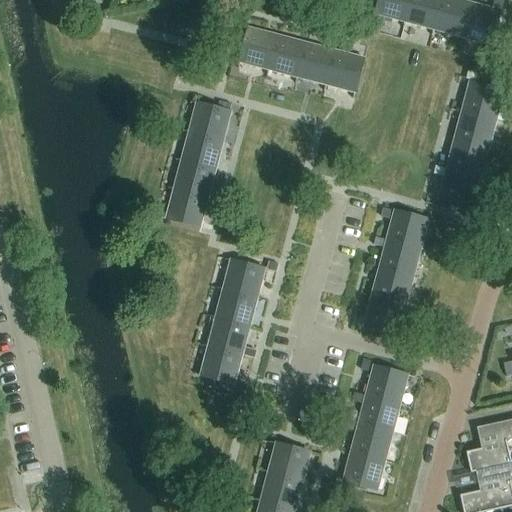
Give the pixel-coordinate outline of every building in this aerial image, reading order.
[(380,0),(376,17),(405,25),(410,0),(380,0)] [(410,0),(405,25),(433,32),(441,0),(410,0)] [(452,0),(441,0),(433,32),(462,40),(471,5),(452,0)] [(462,40),(491,47),(500,12),(471,5),(462,40)] [(248,30),(239,64),(268,72),(277,38),(248,30)] [(277,38),(268,72),(297,80),(306,45),(277,38)] [(306,45),(297,80),(326,87),(335,53),(306,45)] [(335,53),(326,87),(355,95),(364,61),(335,53)] [(468,72),(466,80),(478,83),(480,75),(468,72)] [(462,113),(497,122),(504,93),(481,87),(470,84),(462,113)] [(230,113),(196,104),(188,133),(223,142),(230,113)] [(455,142),(489,151),(497,122),(462,113),(455,142)] [(223,142),(188,133),(181,161),(215,171),(223,142)] [(447,171),(482,180),(489,151),(455,142),(447,171)] [(215,171),(181,161),(173,190),(207,199),(215,171)] [(474,209),(482,180),(447,171),(440,200),(474,209)] [(173,190),(165,219),(200,228),(207,199),(173,190)] [(450,203),(440,200),(439,207),(448,210),(450,203)] [(387,241),(421,251),(429,222),(395,212),(387,241)] [(379,270),(413,279),(421,251),(387,241),(379,270)] [(230,261),(223,290),(257,299),(264,270),(230,261)] [(371,299),(405,308),(413,279),(379,270),(371,299)] [(223,290),(215,319),(249,328),(257,299),(223,290)] [(397,338),(405,308),(371,299),(364,328),(397,338)] [(249,328),(215,319),(208,348),(241,357),(249,328)] [(241,357),(208,348),(200,377),(234,386),(241,357)] [(244,357),(254,360),(256,352),(246,349),(244,357)] [(368,373),(371,363),(363,361),(361,371),(368,373)] [(366,396),(400,405),(408,376),(373,368),(366,396)] [(354,393),(352,401),(362,404),(364,396),(354,393)] [(358,425),(393,434),(400,405),(366,396),(358,425)] [(466,453),(471,474),(475,473),(511,465),(511,463),(506,442),(511,440),(511,421),(476,429),(481,450),(466,453)] [(347,422),(345,430),(354,432),(356,424),(347,422)] [(351,454),(385,463),(393,434),(358,425),(356,433),(351,454)] [(275,444),(268,473),(302,482),(310,453),(275,444)] [(378,491),(385,463),(351,454),(343,482),(378,491)] [(460,497),(463,511),(491,511),(511,507),(511,489),(511,483),(511,482),(511,462),(511,463),(511,465),(475,473),(480,492),(460,497)] [(268,473),(260,502),(295,511),(302,482),(268,473)] [(260,502),(257,511),(294,511),(295,511),(260,502)]
